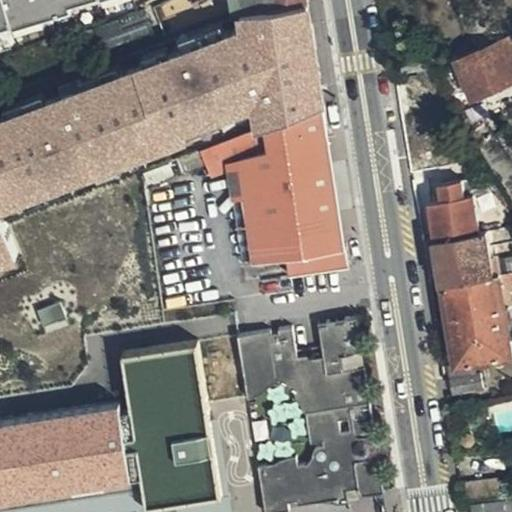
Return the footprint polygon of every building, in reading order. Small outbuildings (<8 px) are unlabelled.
[(0,0),(0,26),(95,0),(0,0)] [(312,34),(306,0),(229,0),(237,46),(312,34)] [(511,10),(503,13),(511,34),(511,10)] [(479,29),(457,40),(476,81),(511,64),(511,53),(499,26),(482,34),(479,29)] [(243,135),(207,149),(209,156),(239,151),(255,249),(285,244),(290,263),(347,254),(324,104),(243,135)] [(432,222),(475,214),(469,177),(460,179),(456,162),(433,166),(436,183),(424,185),(432,222)] [(475,214),(432,222),(440,268),(490,260),(482,213),(475,214)] [(490,260),(440,268),(454,349),(511,338),(511,302),(507,304),(505,289),(501,290),(495,259),(490,260)] [(321,325),(359,321),(358,315),(320,320),(321,325)] [(321,330),(359,324),(359,321),(321,325),(321,330)] [(305,410),(369,398),(367,386),(360,388),(359,383),(366,382),(364,367),(358,368),(356,350),(362,349),(359,324),(321,330),(325,356),(312,357),(311,354),(298,356),(295,335),(255,341),(263,392),(266,390),(269,386),(273,384),(282,382),(296,394),(296,395),(299,402),(302,405),(305,410)] [(254,331),(255,341),(295,335),(293,325),(279,327),(280,332),(272,332),(272,329),(254,331)] [(240,343),(255,341),(254,331),(238,334),(240,343)] [(262,393),(263,392),(255,341),(240,343),(249,398),(255,396),(262,393)] [(450,378),(479,373),(477,357),(447,362),(450,378)] [(127,397),(0,413),(0,511),(91,511),(141,506),(127,397)] [(375,435),(369,398),(305,410),(305,411),(307,412),(312,442),(323,441),(324,445),(318,446),(315,449),(313,453),(313,456),(314,457),(308,465),(304,463),(298,465),(296,455),(286,458),(279,461),(271,464),(259,466),(266,511),(279,511),(291,510),(290,502),(297,501),(299,505),(330,500),(331,504),(351,501),(348,482),(359,480),(361,489),(363,492),(366,495),(383,492),(378,458),(361,460),(361,458),(366,458),(369,456),(370,453),(371,450),(371,446),(369,444),(368,441),(365,439),(358,440),(358,438),(375,435)] [(465,480),(496,477),(495,463),(464,466),(465,480)] [(511,511),(511,482),(465,485),(467,511),(511,511)]
